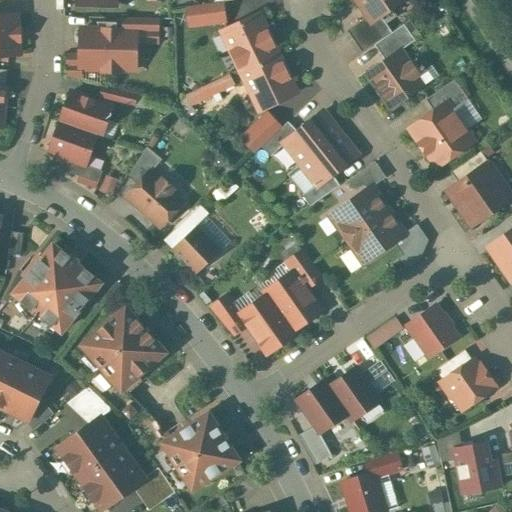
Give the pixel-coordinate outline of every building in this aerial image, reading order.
[(371,22),(397,4),(401,0),(355,0),(366,15),(371,22)] [(221,2),(186,6),(188,25),(223,21),(221,2)] [(374,45),(403,24),(402,22),(404,21),(401,15),(403,13),(397,4),(371,22),(366,15),(346,30),(361,53),(374,45)] [(0,54),(19,54),(17,14),(0,14),(0,54)] [(222,32),(240,71),(277,53),(258,15),(222,32)] [(123,19),(123,30),(136,30),(136,32),(153,32),(153,19),(123,19)] [(403,24),(374,45),(383,59),(398,49),(400,50),(414,40),(403,24)] [(79,42),(79,55),(78,69),(101,70),(101,72),(121,73),(121,69),(135,69),(136,32),(136,30),(123,30),(119,29),(120,28),(111,28),(102,28),(79,28),(79,42)] [(398,49),(383,59),(365,72),(391,108),(424,85),(400,50),(398,49)] [(296,92),(277,53),(240,71),(259,110),(296,92)] [(79,80),(78,69),(79,55),(66,55),(65,77),(79,80)] [(477,63),(466,70),(471,78),(482,71),(477,63)] [(233,84),(228,74),(186,95),(190,104),(233,84)] [(445,102),(451,110),(467,98),(454,80),(425,100),(433,111),(445,102)] [(136,94),(101,85),(98,97),(133,106),(136,94)] [(0,86),(0,126),(1,126),(4,100),(8,97),(4,92),(5,87),(0,86)] [(59,122),(95,135),(101,137),(112,105),(71,90),(59,122)] [(445,102),(433,111),(409,127),(419,141),(418,142),(419,143),(422,142),(427,149),(425,151),(426,153),(427,152),(436,166),(472,141),(470,138),(470,133),(465,125),(460,124),(451,110),(445,102)] [(254,152),(260,146),(280,127),(266,112),(240,137),(254,152)] [(322,112),(297,132),(283,143),(301,164),(339,134),(322,112)] [(286,121),(280,127),(260,146),(270,156),(283,143),(297,132),(286,121)] [(95,135),(59,122),(48,151),(84,165),(95,135)] [(356,155),(339,134),(301,164),(316,184),(317,185),(330,175),(356,155)] [(146,146),(126,176),(138,184),(149,171),(150,172),(161,159),(146,146)] [(481,166),(485,163),(487,161),(480,150),(450,171),(457,181),(480,165),(481,166)] [(384,177),(373,161),(344,181),(349,189),(356,189),(364,184),(367,188),(369,187),(384,177)] [(480,165),(457,181),(447,188),(470,220),(494,203),(495,204),(501,205),(507,201),(508,195),(485,163),(481,166),(480,165)] [(150,172),(149,171),(138,184),(126,197),(160,226),(182,201),(170,190),(172,188),(161,178),(160,181),(150,172)] [(104,174),(101,188),(114,191),(117,177),(104,174)] [(337,183),(330,175),(317,185),(316,184),(302,194),(309,204),(337,183)] [(347,238),(387,211),(381,203),(380,204),(369,187),(367,188),(336,211),(341,218),(338,225),(347,238)] [(178,241),(195,225),(207,213),(199,205),(170,233),(178,241)] [(387,211),(347,238),(355,250),(363,249),(369,258),(394,240),(402,235),(390,218),(391,217),(387,211)] [(195,225),(178,241),(171,248),(195,274),(220,250),(195,225)] [(427,239),(417,225),(402,235),(394,240),(403,253),(397,257),(404,267),(399,271),(418,258),(427,239)] [(511,282),(511,281),(511,227),(489,243),(498,256),(495,258),(511,282)] [(291,257),(301,250),(295,241),(285,249),(291,257)] [(60,331),(83,304),(97,286),(100,282),(77,264),(78,262),(69,254),(67,256),(52,244),(42,257),(39,254),(22,276),(24,278),(12,293),(60,331)] [(301,250),(291,257),(285,261),(291,270),(293,270),(305,288),(322,276),(303,249),(301,250)] [(293,270),(291,270),(264,290),(266,293),(292,330),(321,310),(305,288),(293,270)] [(105,293),(97,286),(83,304),(91,311),(105,293)] [(292,330),(266,293),(240,312),(238,313),(246,324),(266,352),(295,332),(292,330)] [(238,313),(240,312),(227,294),(210,305),(233,334),(246,324),(238,313)] [(435,305),(406,324),(428,355),(456,335),(449,325),(450,324),(444,314),(442,315),(435,305)] [(95,335),(83,346),(120,387),(132,376),(133,378),(164,352),(125,307),(94,333),(95,335)] [(401,327),(394,317),(366,337),(373,347),(401,327)] [(464,349),(434,369),(441,380),(472,359),(464,349)] [(26,419),(27,420),(39,396),(48,376),(47,375),(46,377),(39,373),(39,371),(25,364),(24,366),(17,363),(18,362),(4,355),(4,354),(0,351),(0,406),(5,409),(5,407),(16,413),(26,418),(26,419)] [(461,409),(494,386),(484,371),(483,372),(473,358),(472,359),(441,380),(439,382),(448,394),(450,394),(461,409)] [(374,388),(391,380),(382,359),(365,367),(374,388)] [(379,401),(354,366),(329,385),(349,413),(353,419),(379,401)] [(329,385),(323,378),(294,400),(313,426),(319,435),(349,413),(329,385)] [(90,423),(100,415),(110,409),(86,387),(68,402),(90,423)] [(52,413),(39,396),(27,420),(33,428),(52,413)] [(182,430),(162,443),(190,489),(210,475),(212,477),(240,461),(210,411),(181,428),(182,430)] [(78,479),(123,447),(100,415),(90,423),(56,447),(78,479)] [(330,456),(319,435),(313,426),(298,435),(315,464),(330,456)] [(472,441),(455,444),(461,491),(505,486),(499,438),(481,440),(472,441)] [(133,486),(144,478),(123,447),(78,479),(101,510),(133,486)] [(372,471),(374,478),(402,470),(396,451),(364,461),(367,472),(372,471)] [(144,478),(133,486),(148,509),(174,492),(158,469),(144,478)] [(372,471),(367,472),(342,480),(352,511),(379,511),(385,511),(381,499),(382,494),(380,488),(376,487),(374,478),(372,471)]
